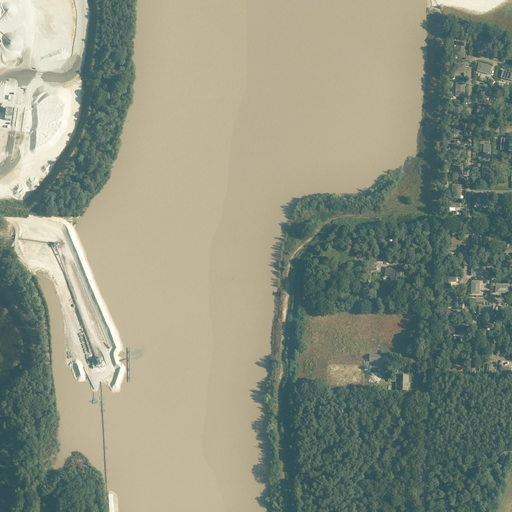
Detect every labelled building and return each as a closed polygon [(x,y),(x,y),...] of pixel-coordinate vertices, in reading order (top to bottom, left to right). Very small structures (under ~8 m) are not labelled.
[(476,49),(485,51),(488,39),(480,36),(476,49)] [(456,56),(464,56),(465,43),(456,42),(456,56)] [(492,67),(481,64),(480,64),(479,64),(479,65),(479,66),(477,71),(490,75),(492,67)] [(454,73),(465,73),(465,65),(454,65),(454,73)] [(511,81),(511,73),(503,71),(500,78),(511,81)] [(464,96),(464,95),(465,84),(457,84),(456,97),(462,97),(464,97),(464,96)] [(479,85),(476,93),(487,96),(489,88),(479,85)] [(453,117),(462,118),(462,106),(454,106),(453,117)] [(478,107),(476,115),(486,118),(488,110),(478,107)] [(453,136),(462,136),(462,126),(454,125),(453,136)] [(509,150),(509,145),(508,145),(508,142),(509,142),(509,139),(501,139),(500,149),(509,150)] [(454,159),(462,159),(463,146),(454,145),(454,159)] [(483,155),(483,158),(491,158),(491,148),(483,147),(483,152),(484,152),(484,155),(483,155)] [(483,165),(482,175),(490,176),(491,165),(483,165)] [(452,175),(462,176),(462,167),(453,166),(452,175)] [(451,198),(460,198),(460,186),(452,186),(451,198)] [(487,206),(487,198),(473,198),(473,206),(487,206)] [(495,198),(495,212),(504,212),(504,198),(495,198)] [(448,230),(448,240),(452,240),(453,235),(460,235),(460,230),(448,230)] [(472,236),(472,250),(480,250),(481,237),(472,236)] [(486,251),(490,251),(490,246),(501,246),(501,242),(491,241),(491,238),(486,238),(486,251)] [(371,247),(370,252),(369,266),(364,265),(364,270),(373,271),(374,263),(376,263),(377,257),(372,257),(373,247),(371,247)] [(471,276),(485,277),(485,268),(471,267),(471,276)] [(400,282),(401,273),(402,268),(397,268),(397,269),(392,268),(392,269),(386,269),(385,274),(386,274),(385,277),(391,278),(390,282),(395,283),(396,281),(400,282)] [(446,278),(446,290),(450,289),(450,283),(456,283),(456,278),(446,278)] [(471,295),(480,295),(480,282),(471,281),(471,295)] [(496,294),(509,294),(510,285),(496,285),(496,294)] [(448,295),(448,304),(457,304),(457,295),(448,295)] [(479,315),(493,316),(493,307),(479,306),(479,315)] [(501,316),(511,316),(511,307),(501,307),(501,316)] [(449,327),(449,336),(462,336),(462,327),(449,327)] [(484,343),(489,344),(489,349),(493,350),(495,341),(485,339),(484,343)] [(383,366),(383,370),(386,370),(386,372),(391,372),(391,363),(386,363),(386,366),(383,366)] [(500,375),(510,377),(511,368),(502,367),(500,375)] [(400,392),(403,392),(408,392),(409,377),(400,376),(400,379),(391,379),(391,382),(400,383),(400,392)]
